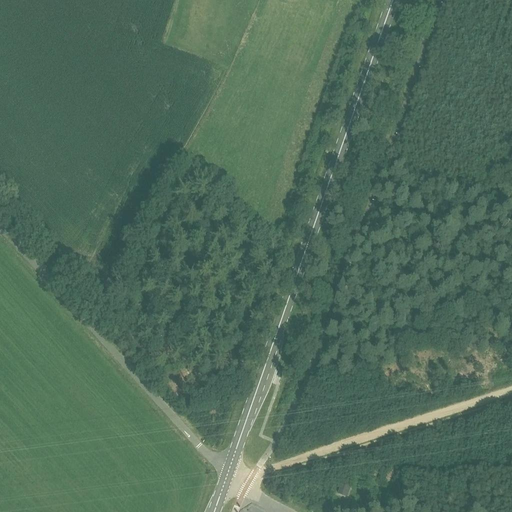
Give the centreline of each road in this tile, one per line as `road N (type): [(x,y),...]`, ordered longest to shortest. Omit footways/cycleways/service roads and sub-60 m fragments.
road 1 (secondary): [(230,470),(390,0)]
road 2 (unclassified): [(230,470),(193,440),(0,226)]
road 3 (track): [(248,483),(511,392)]
